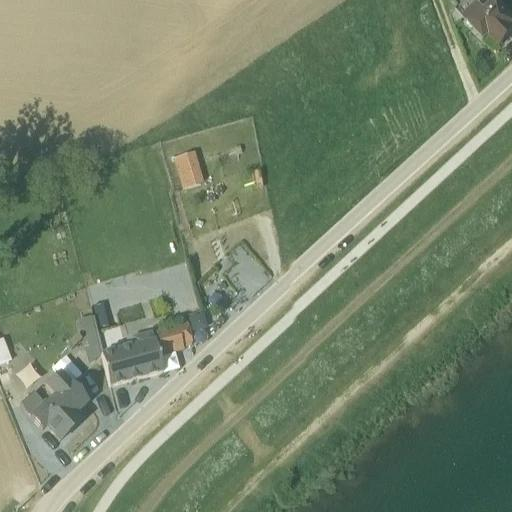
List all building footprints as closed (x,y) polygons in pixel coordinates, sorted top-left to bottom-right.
[(455,16),(483,47),(488,43),(499,55),(511,43),(511,27),(492,6),(499,0),(452,0),(449,3),(458,13),(455,16)] [(135,279),(146,278),(144,262),(133,264),(135,279)] [(74,327),(86,372),(96,362),(98,361),(88,323),(74,327)] [(151,352),(148,340),(128,346),(130,353),(122,355),(116,333),(93,339),(98,361),(96,362),(106,395),(159,381),(156,368),(151,352)] [(151,352),(156,368),(189,359),(184,343),(151,352)] [(8,369),(0,347),(0,392),(14,388),(7,370),(8,369)] [(29,401),(17,411),(39,437),(43,434),(57,449),(77,430),(53,402),(41,412),(29,401)]
